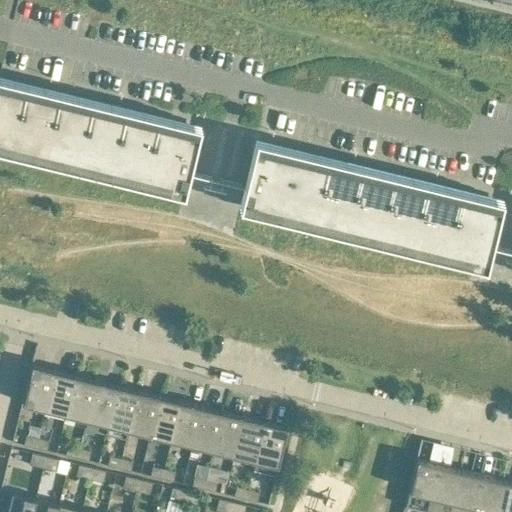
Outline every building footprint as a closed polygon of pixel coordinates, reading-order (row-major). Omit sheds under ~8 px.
[(197,133),(0,84),(0,139),(185,185),(197,133)] [(475,256),(483,225),(488,204),(254,147),(242,199),(475,256)] [(23,403),(44,408),(54,369),(52,368),(35,364),(32,363),(22,402),(23,403)] [(44,408),(65,413),(75,374),(73,373),(56,369),(54,369),(44,408)] [(65,413),(86,418),(96,379),(94,379),(77,374),(75,374),(65,413)] [(86,418),(107,423),(117,384),(98,379),(96,379),(86,418)] [(138,389),(136,389),(119,385),(117,384),(107,423),(108,423),(105,433),(126,438),(128,428),(138,389)] [(128,428),(150,434),(159,394),(140,390),(138,389),(128,428)] [(150,434),(171,439),(180,400),(179,399),(161,395),(159,394),(150,434)] [(171,439),(192,444),(201,405),(200,404),(182,400),(180,400),(171,439)] [(222,410),(221,409),(212,407),(203,405),(201,405),(192,444),(213,449),(222,410)] [(213,449),(234,454),(243,415),(242,415),(233,413),(224,410),(222,410),(213,449)] [(234,454),(255,459),(264,420),(262,420),(253,417),(245,415),(243,415),(234,454)] [(285,425),(283,425),(276,423),(266,421),(264,420),(255,459),(252,469),(275,475),(287,426),(285,425)] [(23,444),(35,447),(38,436),(26,433),(23,444)] [(50,439),(38,436),(35,447),(47,450),(50,439)] [(65,454),(77,457),(79,446),(68,443),(65,454)] [(91,449),(79,446),(77,457),(89,460),(91,449)] [(29,464),(43,467),(45,456),(32,452),(29,464)] [(107,465),(119,468),(122,457),(110,454),(107,465)] [(59,459),(45,456),(43,467),(56,471),(59,459)] [(133,460),(122,457),(119,468),(131,470),(133,460)] [(405,506),(427,511),(439,464),(439,463),(418,458),(417,457),(415,464),(405,506)] [(439,464),(427,511),(429,511),(449,511),(458,474),(460,468),(439,463),(439,464)] [(76,475),(89,479),(92,467),(78,464),(76,475)] [(150,475),(161,478),(164,468),(152,465),(150,475)] [(106,470),(92,467),(89,479),(103,482),(106,470)] [(176,470),(164,468),(161,478),(173,481),(176,470)] [(449,511),(471,511),(481,474),(481,473),(460,468),(458,474),(449,511)] [(481,474),(471,511),(493,511),(500,485),(502,478),(481,473),(481,474)] [(122,487),(136,490),(139,478),(125,475),(122,487)] [(192,485),(203,488),(206,478),(194,475),(192,485)] [(139,478),(136,490),(150,493),(152,482),(139,478)] [(217,481),(206,478),(203,488),(215,491),(217,481)] [(511,511),(511,480),(511,481),(502,478),(500,485),(493,511),(511,511)] [(169,498),(182,502),(185,490),(172,486),(169,498)] [(234,495),(245,498),(248,489),(236,486),(234,495)] [(259,491),(248,489),(245,498),(257,501),(259,491)] [(185,490),(182,502),(196,505),(199,493),(185,490)] [(31,511),(35,497),(11,491),(5,511),(31,511)] [(56,511),(59,503),(35,497),(31,511),(56,511)] [(224,511),(228,511),(232,501),(218,498),(215,510),(224,511)] [(243,511),(245,505),(232,501),(228,511),(243,511)] [(81,511),(82,509),(59,503),(56,511),(81,511)]
